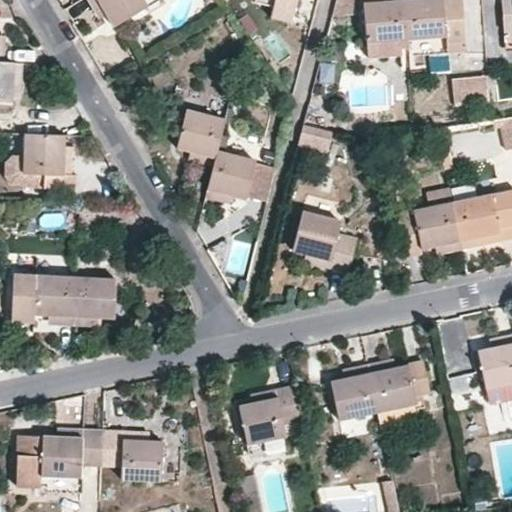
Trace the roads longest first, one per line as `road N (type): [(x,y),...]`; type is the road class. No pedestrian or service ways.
road 1 (residential): [(239,342),(35,0)]
road 2 (residential): [(239,342),(511,284)]
road 3 (residential): [(0,391),(239,342)]
